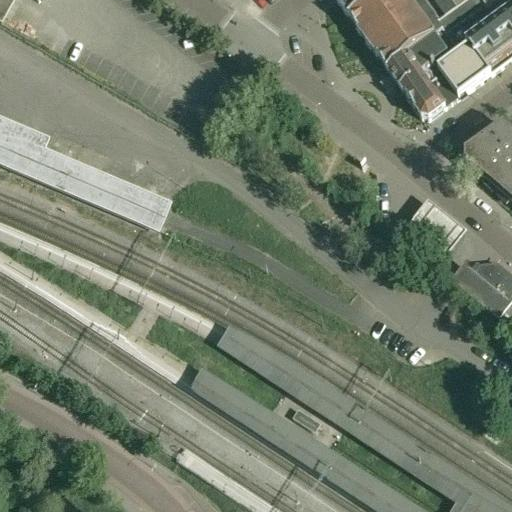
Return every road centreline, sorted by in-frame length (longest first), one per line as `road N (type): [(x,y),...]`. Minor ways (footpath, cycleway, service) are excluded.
road 1 (tertiary): [(173,511),(88,442),(0,394)]
road 2 (unclassified): [(413,165),(255,40)]
road 3 (unknown): [(85,0),(222,99)]
road 4 (unclassified): [(511,250),(413,165)]
road 5 (residential): [(413,165),(511,93)]
